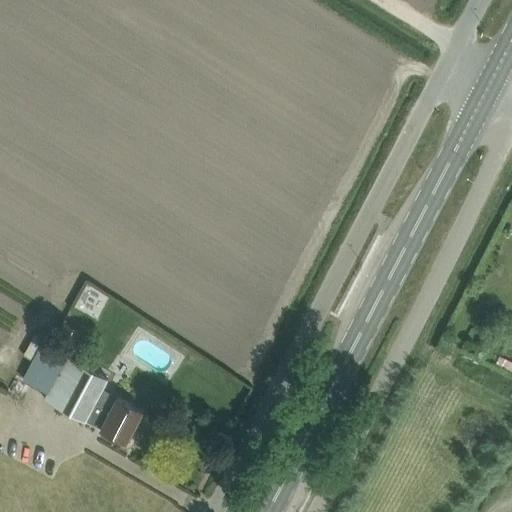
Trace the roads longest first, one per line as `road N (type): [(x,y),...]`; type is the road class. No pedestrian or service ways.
road 1 (unclassified): [(216,511),(449,55)]
road 2 (primary): [(268,511),(489,87)]
road 3 (unclassified): [(320,511),(492,161),(511,102)]
